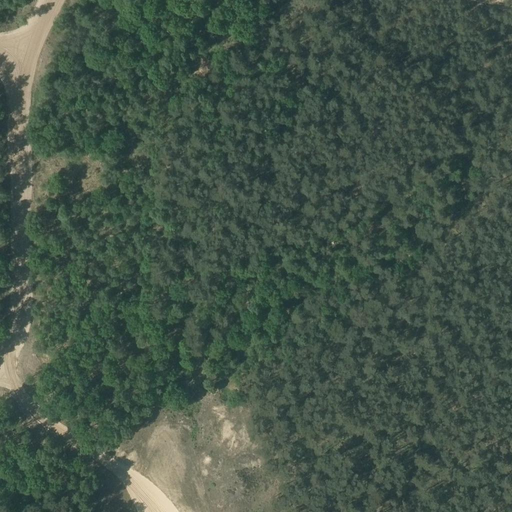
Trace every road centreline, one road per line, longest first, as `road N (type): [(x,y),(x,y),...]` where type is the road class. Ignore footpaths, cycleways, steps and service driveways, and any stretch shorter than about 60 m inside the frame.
road 1 (track): [(0,362),(22,296),(18,66),(50,0)]
road 2 (track): [(156,511),(118,468),(0,380)]
